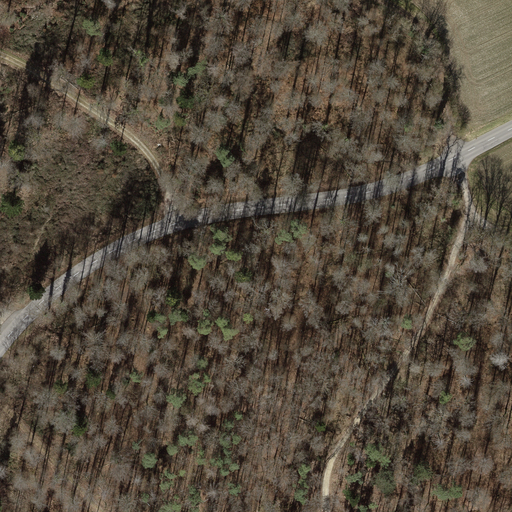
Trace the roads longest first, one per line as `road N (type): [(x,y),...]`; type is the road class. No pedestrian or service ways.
road 1 (track): [(387,0),(432,42),(468,202),(455,264),(425,309),(411,351),(338,447),(331,511)]
road 2 (tertiary): [(0,347),(58,284),(192,215),(376,189),(511,130)]
road 3 (track): [(0,54),(154,139),(192,215)]
road 4 (track): [(0,407),(100,511)]
